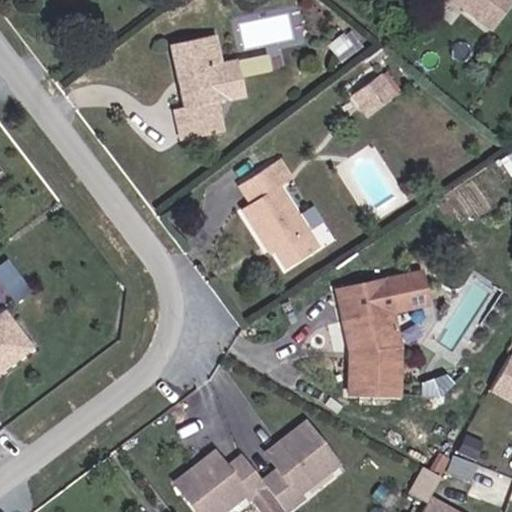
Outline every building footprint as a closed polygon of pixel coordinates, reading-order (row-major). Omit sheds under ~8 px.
[(511,3),(511,0),(448,0),(488,33),(511,3)] [(234,99),(218,36),(176,47),(190,109),(182,111),(186,129),(227,118),(223,101),(234,99)] [(269,52),(240,57),(243,73),(272,68),(269,52)] [(406,91),(391,71),(366,89),(381,109),(406,91)] [(283,161),(274,167),(288,188),(297,181),(283,161)] [(269,251),(277,245),(293,266),(320,248),(281,193),(288,188),(274,167),(244,189),(255,208),(245,215),(269,251)] [(7,257),(0,262),(0,278),(16,298),(30,287),(7,257)] [(433,304),(425,273),(411,276),(418,305),(418,308),(433,304)] [(411,276),(344,292),(352,326),(359,324),(365,351),(364,376),(358,376),(357,394),(406,395),(408,348),(399,310),(418,305),(411,276)] [(0,313),(0,366),(33,340),(7,308),(0,313)] [(359,324),(352,326),(358,353),(358,376),(364,376),(365,351),(359,324)] [(511,352),(490,391),(511,403),(511,352)] [(266,474),(253,457),(247,449),(232,462),(221,448),(183,480),(205,511),(226,511),(254,492),(259,497),(275,485),(292,509),(307,498),(302,488),(343,457),(313,421),(272,451),(281,463),(266,474)] [(482,442),(467,435),(459,454),(474,461),(482,442)] [(449,458),(439,452),(431,467),(440,472),(449,458)] [(478,466),(455,457),(448,474),(471,483),(478,466)] [(440,477),(424,468),(410,494),(426,503),(440,477)] [(425,511),(452,511),(431,501),(425,511)]
